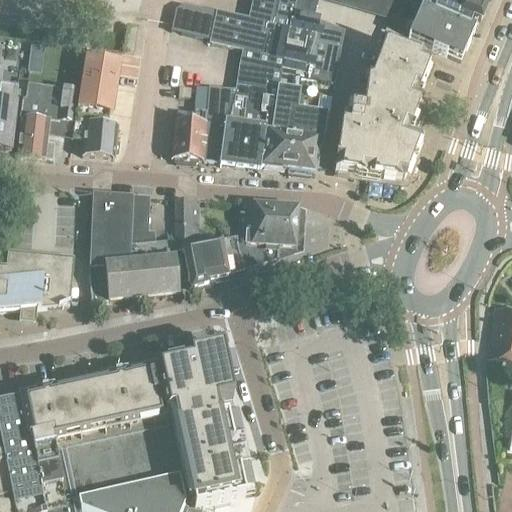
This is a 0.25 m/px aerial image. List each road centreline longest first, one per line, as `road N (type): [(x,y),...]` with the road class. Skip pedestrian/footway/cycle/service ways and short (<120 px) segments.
road 1 (residential): [(417,232),(322,203),(137,177)]
road 2 (residential): [(0,358),(230,315)]
road 3 (secondary): [(461,511),(435,311)]
road 4 (residential): [(230,315),(267,451),(269,511)]
road 5 (residential): [(230,315),(257,295),(406,256)]
road 6 (residential): [(137,177),(157,24)]
road 7 (secondary): [(469,197),(511,57)]
road 8 (residential): [(137,177),(0,178)]
